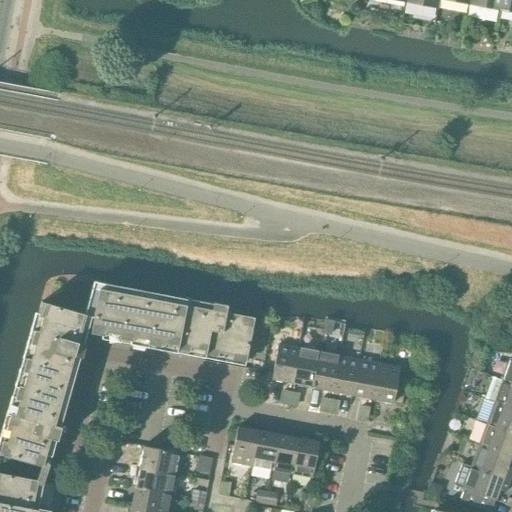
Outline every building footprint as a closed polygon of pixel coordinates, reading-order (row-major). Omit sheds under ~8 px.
[(406,0),(406,2),(437,8),(438,0),(406,0)] [(469,0),(469,5),(499,10),(501,0),(469,0)] [(511,0),(501,0),(499,10),(511,12),(511,0)] [(212,310),(109,290),(98,288),(90,332),(188,351),(245,362),(254,318),(225,312),(227,305),(213,303),(212,310)] [(61,427),(60,427),(54,425),(73,355),(80,357),(84,344),(77,342),(85,314),(41,302),(0,448),(0,454),(42,466),(50,439),(57,440),(61,427)] [(271,379),(287,382),(292,383),(299,348),(278,344),(271,379)] [(319,352),(299,348),(292,383),(312,387),(319,352)] [(339,356),(319,352),(312,387),(332,391),(339,356)] [(359,360),(339,356),(332,391),(352,395),(359,360)] [(502,380),(511,383),(511,358),(510,358),(502,380)] [(379,363),(359,360),(352,395),(372,398),(379,363)] [(379,363),(372,398),(401,404),(404,392),(395,390),(399,367),(379,363)] [(493,377),(485,398),(494,402),(511,408),(511,383),(502,380),(493,377)] [(290,392),(282,390),(280,402),(288,404),(290,392)] [(290,392),(288,404),(296,405),(298,393),(290,392)] [(328,412),(330,399),(322,398),(320,410),(328,412)] [(330,399),(328,412),(336,413),(338,401),(330,399)] [(511,408),(494,402),(486,423),(511,432),(511,408)] [(359,417),(367,419),(370,407),(362,405),(359,417)] [(511,432),(486,423),(479,445),(506,454),(509,445),(511,445),(511,432)] [(237,427),(237,429),(230,462),(251,466),(258,431),(237,427)] [(251,466),(271,469),(278,434),(258,431),(251,466)] [(271,469),(287,472),(291,473),(298,438),(278,434),(271,469)] [(298,438),(291,473),(312,477),(319,442),(298,438)] [(471,466),(508,479),(511,468),(511,467),(502,464),(506,454),(479,445),(471,466)] [(178,452),(143,446),(139,467),(174,473),(178,452)] [(209,469),(210,461),(199,459),(197,467),(209,469)] [(489,511),(490,511),(499,490),(504,491),(508,479),(471,466),(462,463),(454,486),(464,489),(460,502),(489,511)] [(139,467),(135,487),(170,493),(174,473),(139,467)] [(49,511),(50,510),(32,507),(37,480),(0,473),(0,511),(49,511)] [(232,484),(224,482),(222,494),(230,495),(232,484)] [(135,487),(131,507),(160,511),(166,511),(170,493),(135,487)] [(192,497),(203,499),(205,492),(193,490),(192,497)] [(264,505),(265,502),(267,492),(256,490),(254,503),(264,505)] [(267,492),(265,502),(264,505),(275,507),(277,493),(267,492)] [(203,499),(192,497),(190,505),(202,507),(203,499)] [(305,498),(302,509),(310,510),(312,499),(305,498)]
